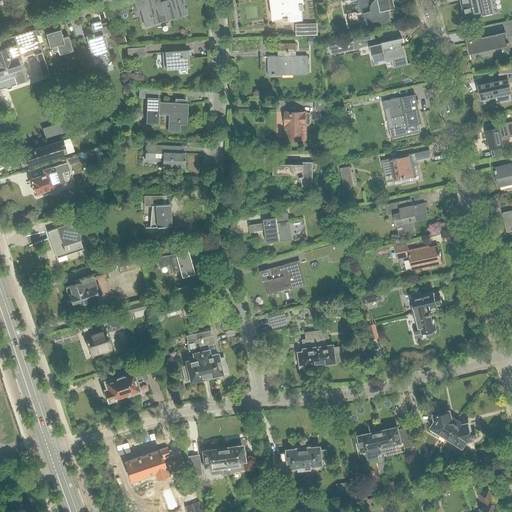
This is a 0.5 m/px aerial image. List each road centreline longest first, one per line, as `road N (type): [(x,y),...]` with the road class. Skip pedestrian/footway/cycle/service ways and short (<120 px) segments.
road 1 (residential): [(264,404),(215,161),(213,0)]
road 2 (residential): [(502,359),(429,0)]
road 3 (residential): [(264,404),(353,394),(502,359)]
road 4 (secondary): [(55,463),(0,296)]
road 5 (residential): [(98,437),(264,404)]
road 6 (residential): [(0,38),(128,0)]
